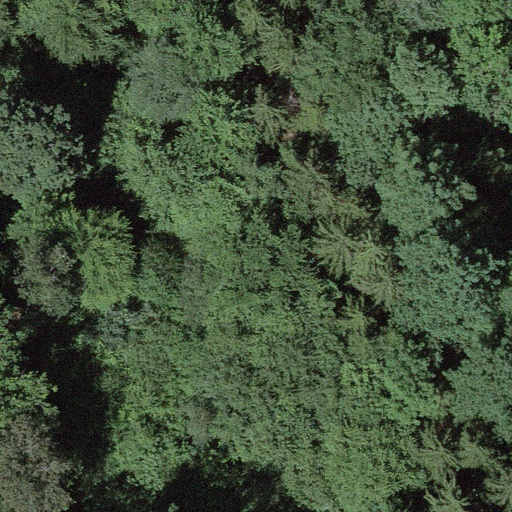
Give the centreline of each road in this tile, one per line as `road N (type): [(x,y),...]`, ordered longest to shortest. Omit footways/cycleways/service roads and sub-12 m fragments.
road 1 (motorway): [(156,0),(269,511)]
road 2 (motorway): [(511,296),(445,0)]
